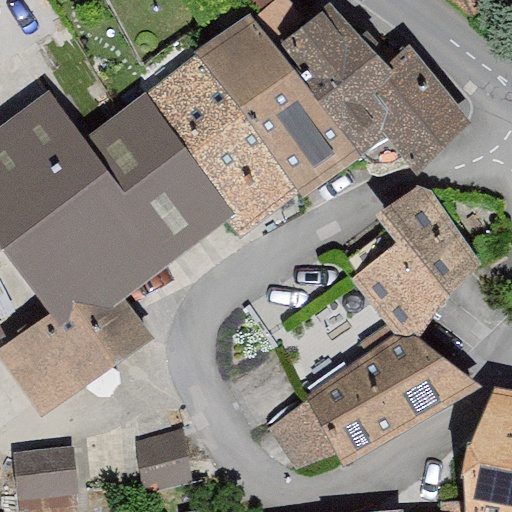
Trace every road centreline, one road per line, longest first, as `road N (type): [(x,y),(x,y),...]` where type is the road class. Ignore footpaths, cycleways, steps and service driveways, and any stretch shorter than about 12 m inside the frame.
road 1 (residential): [(511,144),(460,168),(421,174),(312,229),(230,286),(208,308),(199,333),(205,383),(248,471),(264,488),(304,496),(340,491),(396,466),(511,367)]
road 2 (residential): [(511,81),(395,0)]
